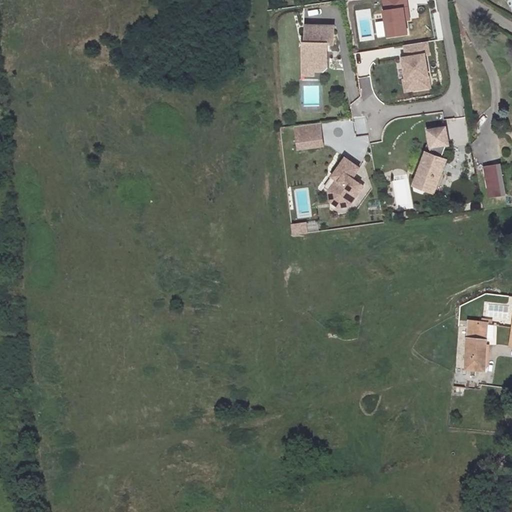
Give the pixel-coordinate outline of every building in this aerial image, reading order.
[(377,0),(379,12),(378,12),(380,37),(400,35),(398,22),(397,10),(401,9),(400,0),(377,0)] [(330,26),(302,26),(302,43),(304,43),(304,55),(300,55),(300,67),(310,68),(310,71),(319,71),(323,67),(324,44),(330,44),(330,26)] [(424,89),(421,56),(425,56),(424,44),(401,46),(402,58),(401,59),(404,80),(408,80),(409,90),(424,89)] [(408,80),(404,80),(399,80),(400,91),(409,90),(408,80)] [(316,124),(291,127),(292,137),(317,134),(316,124)] [(442,131),(424,134),(427,151),(424,157),(422,156),(410,187),(429,195),(441,164),(437,162),(442,149),(444,149),(442,131)] [(317,134),(292,137),(294,149),(319,147),(317,134)] [(355,170),(341,160),(328,179),(333,182),(335,184),(328,194),(329,202),(335,206),(343,205),(345,203),(347,204),(359,188),(348,180),(355,170)] [(487,199),(503,197),(498,166),(482,168),(487,199)] [(391,178),(397,212),(413,209),(407,175),(391,178)] [(335,184),(333,182),(325,193),(326,203),(341,214),(347,204),(345,203),(343,205),(335,206),(329,202),(328,194),(335,184)] [(290,224),(291,236),(307,234),(306,222),(290,224)] [(486,374),(487,328),(468,325),(467,373),(486,374)] [(463,397),(464,388),(454,386),(453,395),(463,397)]
